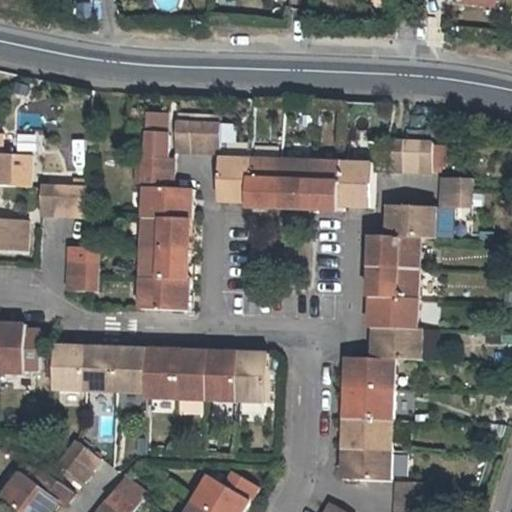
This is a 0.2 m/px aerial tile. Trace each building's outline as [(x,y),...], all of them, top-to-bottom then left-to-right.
[(176,113),(153,112),(152,131),(175,133),(176,113)] [(194,123),(178,122),(178,133),(177,153),(193,154),(194,123)] [(208,124),(194,123),(193,154),(206,154),(208,124)] [(208,124),(206,154),(221,155),(221,160),(220,203),(253,203),(254,161),(250,161),(250,146),(222,145),(223,125),(208,124)] [(152,131),(150,158),(176,159),(177,153),(178,133),(175,133),(152,131)] [(0,186),(31,188),(32,154),(4,154),(4,133),(0,132),(0,186)] [(377,140),(375,164),(376,171),(392,172),(392,141),(377,140)] [(408,141),(392,141),(392,172),(405,172),(408,141)] [(420,173),(422,142),(408,141),(405,172),(420,173)] [(434,174),(436,142),(422,142),(420,173),(434,174)] [(146,158),(145,173),(176,175),(176,159),(150,158),(146,158)] [(284,162),(254,161),(253,203),(253,209),(282,210),(284,162)] [(315,163),(284,162),(282,210),(313,212),(315,163)] [(343,213),(343,208),(345,164),(315,163),(313,212),(343,213)] [(376,171),(375,164),(345,164),(343,208),(374,209),(376,171)] [(176,175),(145,173),(145,188),(148,188),(175,189),(176,175)] [(476,195),(478,179),(447,178),(446,194),(476,195)] [(43,188),(41,217),(57,218),(57,189),(43,188)] [(73,188),(71,219),(87,218),(88,189),(73,188)] [(194,190),(175,189),(148,188),(147,220),(193,221),(194,190)] [(476,210),(476,195),(446,194),(446,209),(476,210)] [(440,239),(441,209),(392,207),(390,237),(425,239),(440,239)] [(0,252),(28,254),(29,221),(0,220),(0,252)] [(192,252),(193,221),(147,220),(145,250),(192,252)] [(424,270),(425,239),(390,237),(377,236),(376,269),(424,270)] [(86,248),(70,247),(69,262),(99,264),(100,248),(86,248)] [(192,252),(145,250),(144,280),(191,283),(192,252)] [(69,262),(69,278),(98,279),(99,264),(69,262)] [(423,301),(424,270),(376,269),(374,299),(423,301)] [(98,279),(69,278),(68,293),(93,294),(97,294),(98,279)] [(144,280),(143,312),(190,313),(191,283),(144,280)] [(421,331),(423,301),(374,299),(372,329),(421,331)] [(0,323),(0,371),(27,373),(27,367),(41,368),(43,329),(29,329),(29,325),(0,323)] [(425,332),(421,331),(378,330),(375,361),(399,362),(424,363),(425,332)] [(88,347),(57,345),(56,389),(85,390),(88,347)] [(117,391),(119,348),(88,347),(85,390),(117,391)] [(147,392),(150,349),(119,348),(117,391),(147,392)] [(150,349),(147,392),(147,397),(178,398),(180,351),(150,349)] [(210,352),(180,351),(178,398),(208,399),(210,352)] [(240,353),(210,352),(208,399),(239,401),(240,353)] [(271,355),(240,353),(239,401),(269,402),(271,355)] [(397,393),(399,362),(375,361),(351,360),(350,370),(349,391),(397,393)] [(396,423),(397,393),(349,391),(348,420),(396,423)] [(395,453),(396,423),(348,420),(346,452),(395,453)] [(77,440),(68,451),(92,468),(100,457),(77,440)] [(59,463),(83,481),(92,468),(68,451),(59,463)] [(346,452),(345,481),(393,483),(395,453),(346,452)] [(3,497),(22,511),(52,511),(59,502),(65,505),(74,493),(44,469),(35,480),(22,472),(3,497)] [(226,482),(252,498),(259,486),(233,470),(226,482)] [(211,473),(194,501),(213,511),(244,511),(252,498),(226,482),(211,473)] [(150,494),(126,476),(124,475),(116,487),(141,505),(150,494)] [(429,499),(430,485),(401,484),(400,498),(429,499)] [(116,487),(107,498),(124,511),(136,511),(141,505),(116,487)] [(124,511),(107,498),(98,510),(100,511),(124,511)] [(400,498),(399,511),(428,511),(429,499),(400,498)] [(213,511),(194,501),(187,511),(213,511)]
